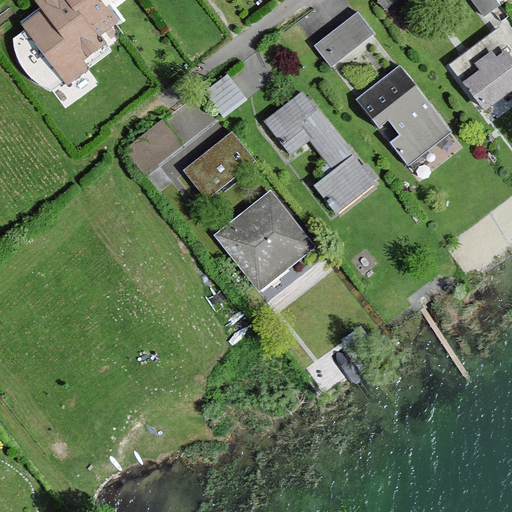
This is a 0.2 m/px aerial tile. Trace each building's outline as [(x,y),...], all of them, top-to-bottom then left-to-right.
[(94,48),(86,38),(58,0),(24,0),(34,12),(71,64),(94,48)] [(106,24),(91,4),(88,0),(58,0),(86,38),(106,24)] [(371,0),(381,12),(395,0),(371,0)] [(467,0),(480,17),(503,0),(467,0)] [(352,11),(308,44),(325,67),(370,34),(352,11)] [(77,73),(71,64),(34,12),(16,24),(59,86),(77,73)] [(511,91),(511,65),(495,45),(453,79),(482,116),(511,91)] [(394,66),(350,102),(406,172),(450,136),(394,66)] [(206,85),(224,110),(247,93),(229,68),(206,85)] [(376,181),(298,87),(257,120),(287,157),(302,145),(326,173),(309,187),(333,216),(376,181)] [(165,112),(127,141),(147,167),(185,138),(165,112)] [(249,160),(227,132),(177,171),(198,198),(249,160)] [(313,247),(269,190),(212,234),(256,291),(313,247)]
